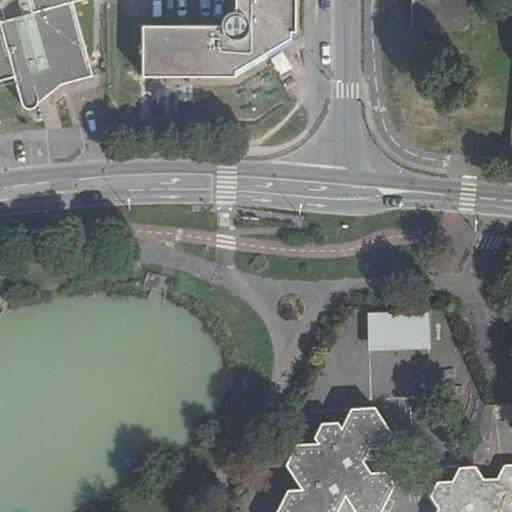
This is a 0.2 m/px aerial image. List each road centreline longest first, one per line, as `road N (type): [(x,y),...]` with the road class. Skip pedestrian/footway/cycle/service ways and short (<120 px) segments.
road 1 (tertiary): [(0,207),(142,194),(353,208)]
road 2 (tertiary): [(257,168),(108,165),(0,177)]
road 3 (residential): [(348,91),(318,146),(299,161),(257,168)]
